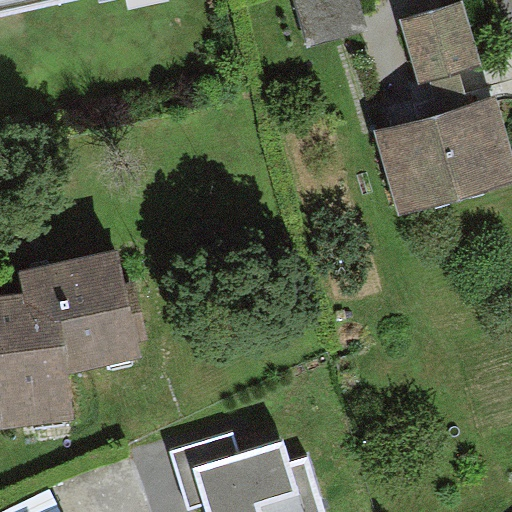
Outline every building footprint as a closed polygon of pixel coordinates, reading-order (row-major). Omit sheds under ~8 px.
[(0,0),(0,9),(41,0),(0,0)] [(368,24),(361,0),(320,0),(299,6),(308,41),(368,24)] [(461,63),(480,57),(464,0),(444,0),(400,12),(417,75),(441,68),(461,63)] [(469,95),(461,63),(441,68),(450,101),(469,95)] [(400,205),(511,173),(511,143),(496,87),(469,95),(450,101),(376,121),(400,205)] [(71,357),(143,339),(139,322),(147,320),(135,262),(126,264),(119,231),(20,253),(24,272),(0,275),(0,410),(76,402),(71,357)] [(292,453),(284,427),(238,440),(233,426),(173,443),(191,502),(206,497),(210,511),(328,511),(309,448),(292,453)] [(0,507),(0,511),(65,511),(52,483),(0,507)]
